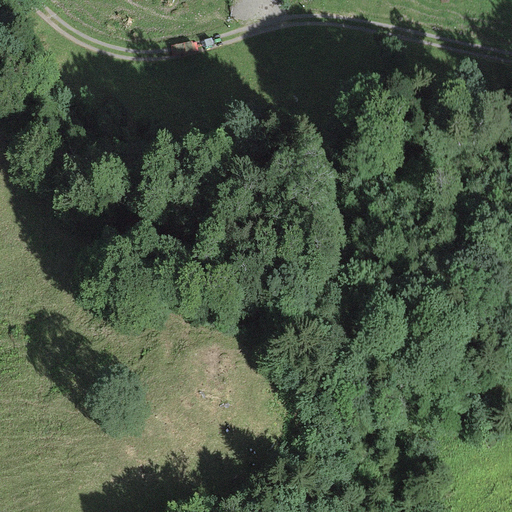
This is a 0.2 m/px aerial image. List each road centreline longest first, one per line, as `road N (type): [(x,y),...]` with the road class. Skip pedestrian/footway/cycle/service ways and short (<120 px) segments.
road 1 (track): [(511,57),(340,21),(259,30)]
road 2 (track): [(259,30),(135,58),(75,37),(33,0)]
